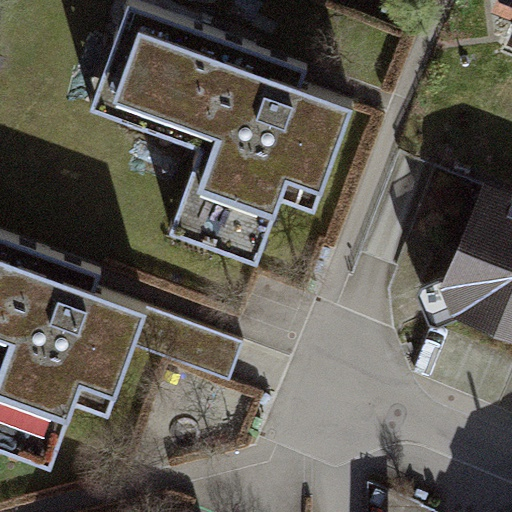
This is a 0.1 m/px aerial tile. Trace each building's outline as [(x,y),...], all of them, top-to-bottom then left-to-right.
[(309,66),(127,0),(86,112),(196,152),(168,230),(254,261),(277,197),(313,211),(352,104),(302,86),(309,66)] [(511,0),(500,0),(496,12),(511,18),(511,25),(506,41),(511,43),(511,0)] [(511,193),(486,183),(443,289),(456,320),(511,342),(511,193)] [(99,270),(0,233),(0,452),(47,470),(73,402),(105,414),(130,346),(144,307),(92,288),(99,270)] [(242,343),(144,307),(130,346),(228,381),(235,361),(242,343)]
